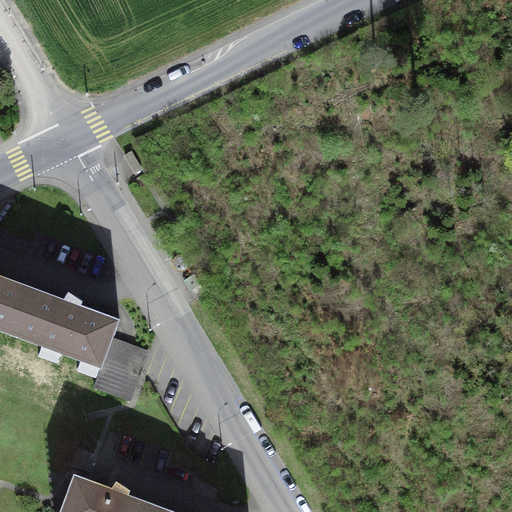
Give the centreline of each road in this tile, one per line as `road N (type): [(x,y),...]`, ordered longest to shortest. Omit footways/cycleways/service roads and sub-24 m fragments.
road 1 (residential): [(64,143),(289,511)]
road 2 (tertiary): [(64,143),(362,0)]
